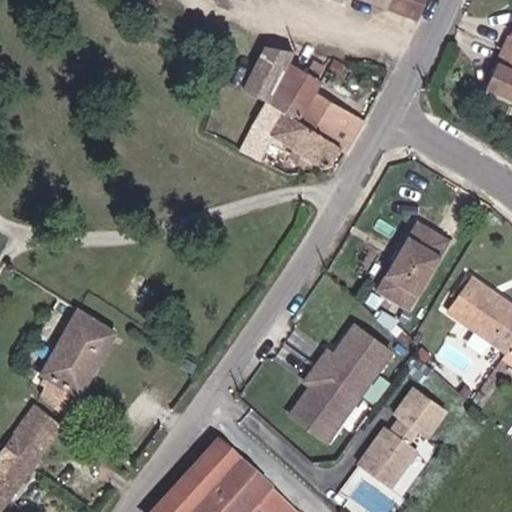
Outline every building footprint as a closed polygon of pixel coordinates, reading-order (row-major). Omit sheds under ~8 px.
[(404,0),(402,6),(430,16),(437,0),(404,0)] [(280,96),(302,57),(306,51),(281,47),(264,85),(280,96)] [(313,118),(330,90),(337,79),(302,57),(280,96),(313,118)] [(359,149),(376,120),(330,90),(313,118),(357,148),(359,149)] [(357,148),(313,118),(280,96),(254,143),(277,156),(289,138),(338,169),(347,163),(357,148)] [(394,300),(428,318),(468,245),(434,227),(418,258),(422,260),(415,274),(410,271),(394,300)] [(511,347),(511,298),(490,284),(467,318),(511,347)] [(46,403),(73,422),(132,336),(95,312),(48,383),(56,388),(46,403)] [(307,418),(342,446),(411,360),(375,332),(353,360),(347,356),(323,386),(329,390),(307,418)] [(442,447),(463,420),(433,396),(412,423),(422,430),(412,442),(403,435),(374,471),(404,495),(433,459),(424,451),(433,440),(442,447)] [(0,511),(10,511),(65,434),(37,415),(0,469),(0,511)] [(314,511),(234,448),(177,511),(314,511)]
